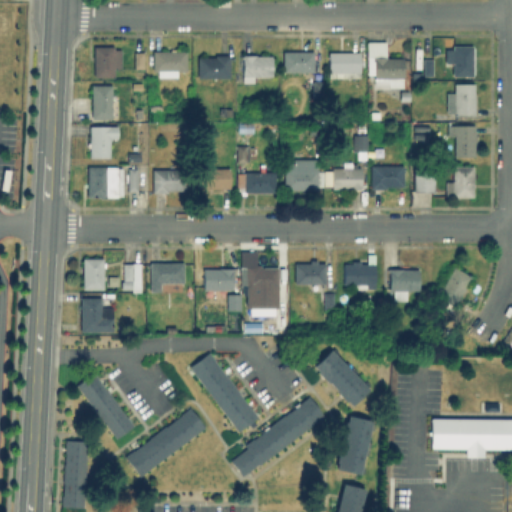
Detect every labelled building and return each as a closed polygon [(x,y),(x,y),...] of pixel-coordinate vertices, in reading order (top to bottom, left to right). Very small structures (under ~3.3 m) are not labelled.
[(402,56),(401,86),(387,86),(387,84),(372,84),(373,59),(371,59),(371,56),(366,55),(366,40),(385,40),(384,55),(386,55),(386,56),(402,56)] [(120,48),(120,66),(112,66),(112,75),(92,75),(92,44),(112,45),(112,48),(120,48)] [(472,44),(472,54),(473,54),(473,58),(472,58),(472,75),(452,75),(452,61),(445,61),(445,48),(452,48),(452,44),(472,44)] [(173,48),(173,49),(185,49),(185,69),(151,70),(151,49),(169,49),(169,48),(173,48)] [(142,50),(142,67),(133,67),(132,51),(142,50)] [(312,50),(312,70),(282,70),(282,50),(312,50)] [(358,50),(358,76),(327,76),(327,50),(358,50)] [(228,53),(229,76),(196,76),(196,56),(214,55),(214,53),(228,53)] [(270,54),(270,74),(252,74),(252,81),(241,81),(241,57),(240,57),(240,53),(254,53),(254,54),(270,54)] [(431,57),(431,74),(422,74),(422,57),(431,57)] [(320,79),(321,96),(311,96),(311,80),(320,79)] [(473,82),(473,114),(454,114),(454,112),(445,112),(445,91),(453,91),(453,82),(473,82)] [(110,83),(110,117),(90,117),(90,83),(110,83)] [(408,90),(408,100),(398,99),(399,90),(408,90)] [(230,107),(230,115),(218,115),(218,107),(230,107)] [(251,122),(252,131),(236,131),(236,122),(251,122)] [(318,123),(318,134),(307,134),(308,123),(318,123)] [(116,124),(116,136),(108,136),(108,156),(88,156),(88,146),(86,146),(86,141),(88,141),(88,124),(116,124)] [(474,124),(474,155),(453,155),(453,124),(474,124)] [(366,133),(365,158),(356,158),(356,150),(351,150),(351,133),(366,133)] [(247,144),(247,161),(235,161),(235,144),(247,144)] [(138,152),(138,160),(127,160),(127,152),(138,152)] [(322,170),(322,185),(317,185),(316,189),(282,188),(283,157),(316,157),(316,170),(322,170)] [(356,163),(356,166),(360,166),(360,184),(362,184),(362,188),(346,188),(346,187),(331,187),(331,166),(341,166),(341,161),(350,161),(350,163),(356,163)] [(402,164),(402,188),(369,188),(369,164),(402,164)] [(121,167),(121,194),(115,194),(115,195),(105,195),(105,197),(98,197),(98,196),(86,196),(86,165),(115,165),(115,167),(121,167)] [(472,165),(472,195),(444,195),(444,180),(451,180),(451,165),(472,165)] [(136,167),(136,190),(127,190),(126,167),(136,167)] [(184,167),(184,189),(166,189),(166,191),(151,191),(151,167),(184,167)] [(228,167),(228,187),(197,187),(197,167),(228,167)] [(433,167),(433,190),(413,190),(412,167),(433,167)] [(274,170),(274,191),(244,191),(244,194),(235,194),(236,171),(243,172),(243,170),(274,170)] [(277,266),(277,308),(245,308),(244,291),(239,291),(239,266),(244,266),(244,250),(255,250),(255,264),(259,264),(259,266),(277,266)] [(373,253),(373,262),(374,262),(374,287),(354,287),(354,283),(342,283),(342,262),(351,262),(351,260),(359,260),(359,262),(366,262),(366,253),(373,253)] [(104,261),(104,266),(101,266),(101,288),(81,288),(81,257),(101,257),(101,261),(104,261)] [(316,259),(316,262),(324,262),(324,283),(293,282),(294,262),(309,262),(309,259),(316,259)] [(182,261),(182,281),(159,281),(159,290),(148,290),(148,261),(182,261)] [(139,262),(139,290),(119,290),(119,280),(122,280),(122,262),(131,262),(139,262)] [(407,264),(407,268),(417,268),(417,289),(405,289),(405,299),(390,299),(390,289),(388,289),(388,271),(386,271),(386,267),(397,267),(397,264),(407,264)] [(470,275),(455,303),(437,293),(453,265),(470,275)] [(233,267),(233,271),(231,271),(231,288),(202,288),(202,268),(218,267),(233,267)] [(239,292),(239,309),(225,309),(225,292),(239,292)] [(333,292),(333,309),(323,309),(323,292),(333,292)] [(111,317),(111,330),(79,330),(79,296),(99,296),(99,306),(110,306),(110,317),(111,317)] [(333,347),(337,351),(335,353),(344,363),(347,360),(351,364),(348,367),(368,387),(351,404),(346,399),(345,400),(334,389),(335,388),(328,381),(327,382),(315,370),(317,369),(312,365),(329,348),(331,349),(333,347)] [(213,360),(225,376),(226,375),(238,391),(237,392),(248,407),(249,406),(256,416),(237,430),(188,365),(207,351),(214,360),(213,360)] [(411,383),(403,384),(403,366),(410,366),(411,383)] [(97,380),(105,390),(106,390),(118,406),(117,406),(124,416),(125,415),(132,424),(114,437),(75,384),(92,371),(98,380),(97,380)] [(307,394),(322,415),(240,475),(228,459),(245,447),(243,444),(251,437),(252,438),(268,426),(267,425),(283,413),(283,414),(297,404),(296,402),(307,394)] [(188,406),(202,426),(138,475),(123,455),(132,449),(133,449),(148,437),(148,436),(163,424),(164,426),(180,414),(179,413),(188,406)] [(371,419),(366,440),(370,441),(369,447),(365,446),(365,448),(368,448),(366,454),(363,453),(360,466),(364,467),(362,472),(359,472),(358,473),(335,468),(337,461),(335,461),(339,444),(341,444),(342,436),(341,435),(344,420),(346,420),(347,414),(371,419)] [(511,417),(511,447),(483,447),(483,455),(464,455),(464,447),(429,446),(430,417),(511,417)] [(86,440),(82,506),(59,505),(60,494),(61,495),(62,481),(61,481),(62,462),(63,462),(64,449),(63,449),(64,438),(86,440)] [(364,488),(358,511),(333,511),(341,482),(364,488)]
